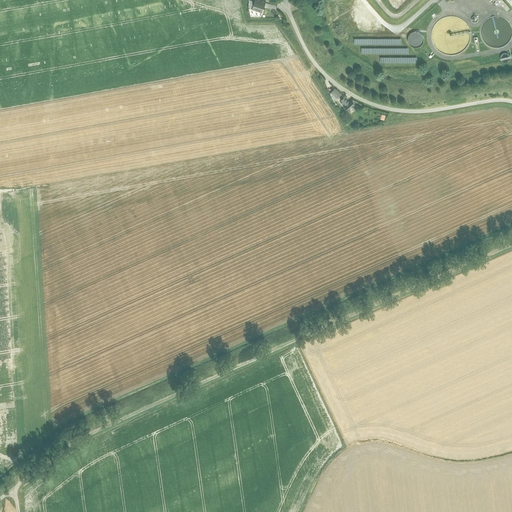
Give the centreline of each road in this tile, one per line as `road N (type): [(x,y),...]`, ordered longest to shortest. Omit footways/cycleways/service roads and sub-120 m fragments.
road 1 (track): [(511,245),(112,424),(0,499)]
road 2 (track): [(0,190),(9,189),(22,483)]
road 3 (unclassified): [(511,102),(379,107),(327,77),(282,4)]
